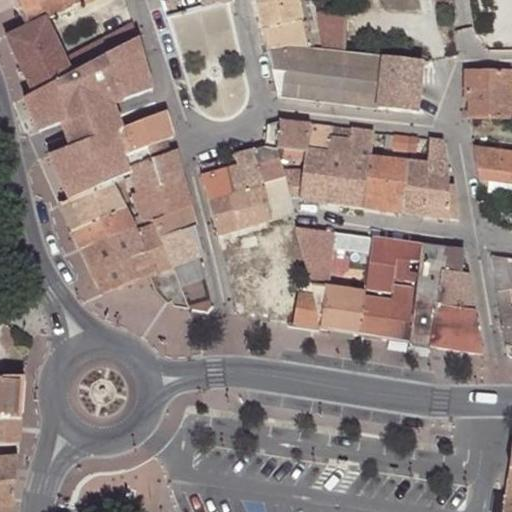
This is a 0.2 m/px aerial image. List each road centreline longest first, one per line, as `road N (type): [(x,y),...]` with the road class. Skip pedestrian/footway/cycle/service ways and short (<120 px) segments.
road 1 (secondary): [(504,401),(217,372)]
road 2 (residential): [(259,104),(237,132),(207,134),(184,121),(145,0)]
road 3 (secondary): [(0,117),(29,248),(61,304)]
road 4 (residential): [(259,104),(451,124)]
road 5 (residential): [(504,401),(471,236)]
road 6 (residential): [(318,215),(471,236)]
